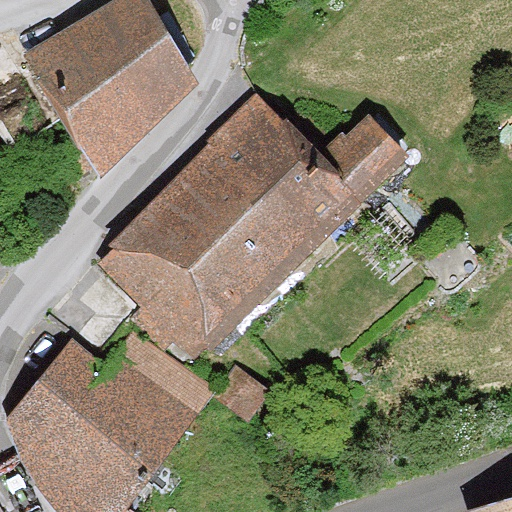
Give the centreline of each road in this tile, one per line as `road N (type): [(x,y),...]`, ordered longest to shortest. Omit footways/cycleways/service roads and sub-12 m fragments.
road 1 (residential): [(0,337),(192,107),(244,0)]
road 2 (tertiary): [(511,470),(389,511)]
